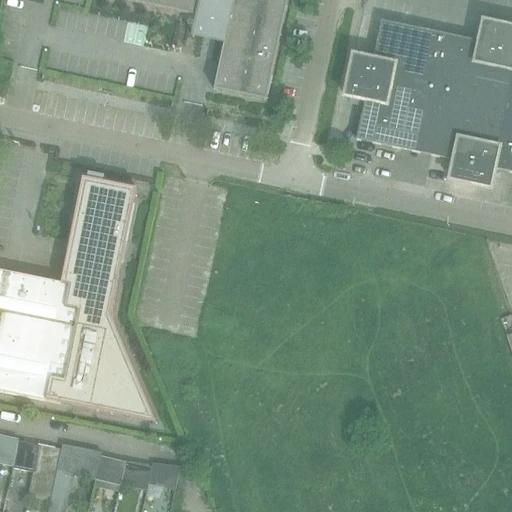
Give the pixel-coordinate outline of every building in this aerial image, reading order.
[(114,0),(198,18),(199,16),(228,23),(214,91),(217,92),(217,90),(264,100),(263,102),(266,102),(288,0),(114,0)] [(373,61),(353,57),(349,77),(428,94),(441,35),(381,22),(373,61)] [(479,43),(441,35),(428,94),(487,107),(495,67),(509,70),(511,56),(511,29),(483,23),(479,43)] [(495,67),(487,107),(511,112),(511,56),(509,70),(495,67)] [(428,94),(349,77),(345,98),(364,102),(356,141),(415,154),(428,94)] [(511,112),(487,107),(428,94),(415,154),(454,162),(449,181),(490,190),(494,170),(511,174),(511,112)] [(88,174),(87,180),(82,179),(68,251),(73,252),(72,260),(67,259),(65,269),(70,270),(67,286),(0,272),(0,393),(130,419),(130,418),(148,410),(153,424),(156,425),(111,319),(117,288),(112,287),(117,261),(122,262),(137,190),(103,183),(104,178),(88,174)] [(18,440),(6,438),(0,465),(13,468),(18,443),(18,440)] [(39,447),(18,443),(13,468),(12,470),(33,474),(39,447)] [(64,511),(73,476),(96,481),(101,458),(101,454),(62,446),(59,466),(48,511),(64,511)] [(60,451),(39,447),(33,474),(28,502),(48,506),(60,451)] [(126,463),(101,458),(96,481),(121,487),(126,463)] [(126,463),(121,487),(147,493),(149,486),(152,469),(126,463)] [(152,465),(152,469),(149,486),(175,492),(180,468),(152,465)]
